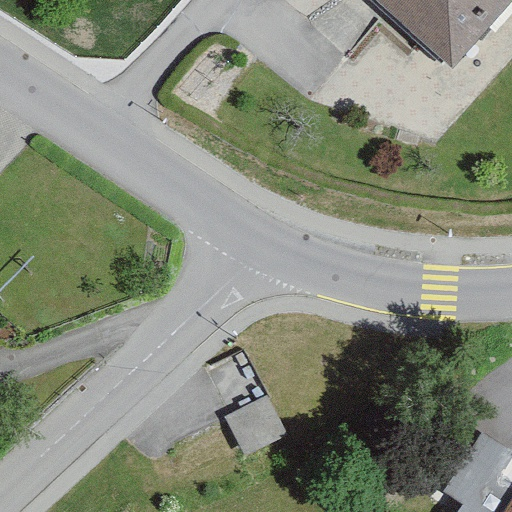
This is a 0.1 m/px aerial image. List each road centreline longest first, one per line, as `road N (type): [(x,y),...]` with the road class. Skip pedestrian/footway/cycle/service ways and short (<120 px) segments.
road 1 (residential): [(270,246),(0,499)]
road 2 (unclassified): [(511,291),(390,285),(309,265),(270,246)]
road 3 (unclassified): [(270,246),(89,129)]
road 4 (residential): [(89,129),(205,0)]
